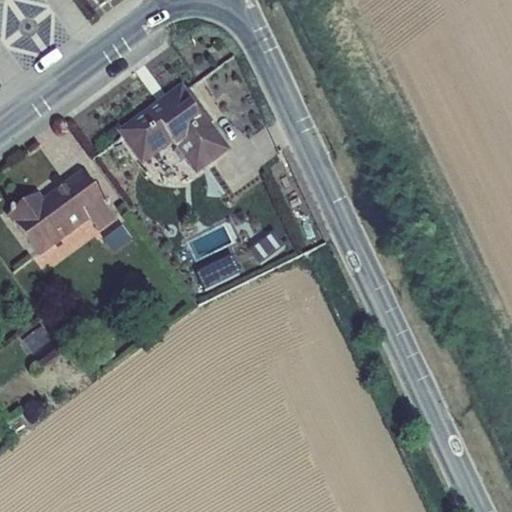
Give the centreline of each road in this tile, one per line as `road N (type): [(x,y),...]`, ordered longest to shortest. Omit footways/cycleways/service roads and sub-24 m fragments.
road 1 (unclassified): [(479,511),(239,0)]
road 2 (residential): [(178,0),(0,132)]
